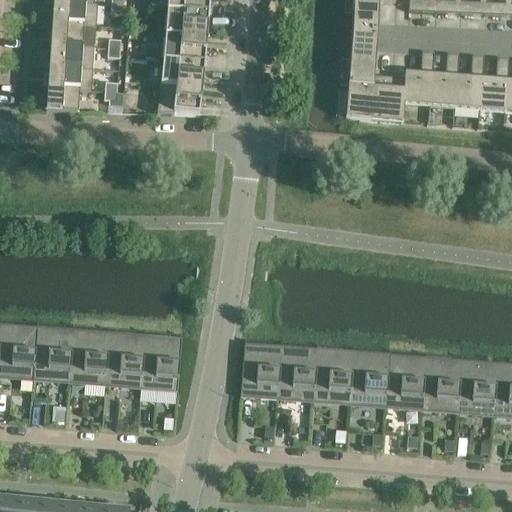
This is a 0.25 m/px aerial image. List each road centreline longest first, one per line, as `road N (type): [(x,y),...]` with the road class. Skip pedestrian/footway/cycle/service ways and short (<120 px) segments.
road 1 (residential): [(511,483),(196,459)]
road 2 (residential): [(240,226),(511,263)]
road 3 (residential): [(250,141),(0,136)]
road 4 (unclassified): [(196,459),(240,226)]
road 5 (residential): [(288,141),(511,163)]
road 6 (residential): [(196,459),(0,443)]
road 7 (unclassified): [(250,141),(261,0)]
